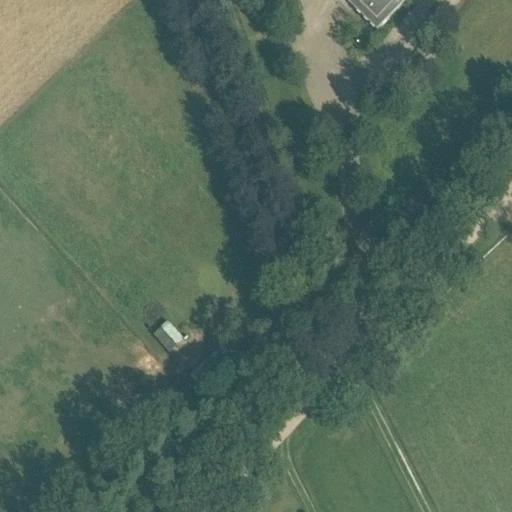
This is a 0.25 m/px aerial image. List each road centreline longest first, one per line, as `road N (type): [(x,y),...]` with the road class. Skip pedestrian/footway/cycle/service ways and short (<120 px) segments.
road 1 (track): [(184,0),(303,300),(338,367)]
road 2 (track): [(338,367),(511,187)]
road 3 (track): [(202,511),(338,367)]
road 4 (track): [(347,359),(426,511)]
